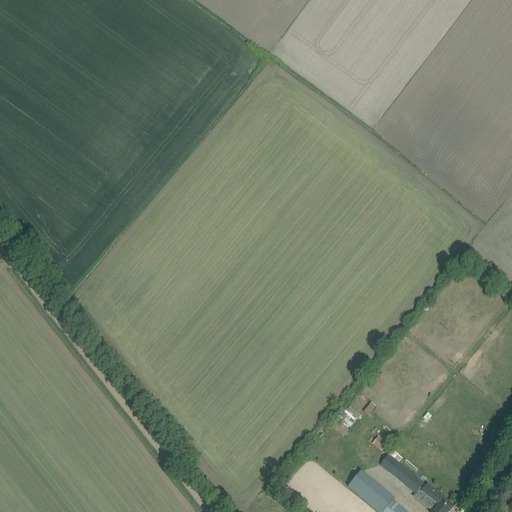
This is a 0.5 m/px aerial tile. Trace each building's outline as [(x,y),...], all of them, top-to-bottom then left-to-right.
[(369,415),(377,406),(373,403),(365,411),(369,415)] [(345,415),(357,422),(362,413),(350,406),(345,415)] [(382,451),(389,444),(379,436),(372,444),(382,451)] [(388,456),(380,466),(405,486),(411,490),(416,494),(417,493),(419,490),(421,492),(431,499),(429,502),(427,505),(434,511),(433,511),(450,511),(454,507),(445,499),(445,498),(437,492),(428,484),(426,486),(398,464),(389,456),(388,456)] [(406,511),(393,501),(384,511),(406,511)]
